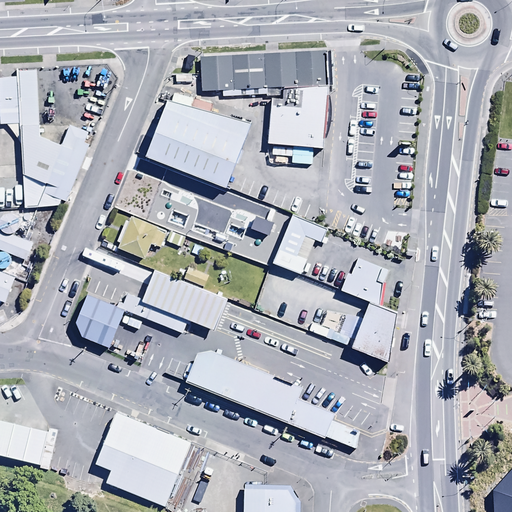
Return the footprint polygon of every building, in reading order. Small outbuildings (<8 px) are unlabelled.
[(205,57),(207,93),(329,87),(327,51),(205,57)] [(191,74),(194,60),(186,58),(183,73),(191,74)] [(41,75),(2,76),(3,125),(23,124),(25,206),(68,205),(99,139),(73,126),(65,146),(42,136),(41,75)] [(269,146),(323,148),(325,94),(287,93),(287,103),(270,102),(269,146)] [(251,125),(167,100),(144,156),(225,188),(251,125)] [(328,232),(293,218),(272,270),(300,281),(314,245),(321,248),(328,232)] [(161,253),(168,235),(130,221),(128,226),(125,225),(116,247),(120,249),(118,254),(145,264),(151,249),(161,253)] [(36,239),(0,223),(0,247),(27,259),(36,239)] [(170,235),(166,245),(180,251),(184,242),(170,235)] [(357,256),(344,289),(377,302),(382,267),(357,256)] [(227,299),(153,269),(140,299),(214,330),(227,299)] [(16,278),(0,271),(0,298),(6,301),(16,278)] [(124,308),(90,294),(74,333),(108,347),(124,308)] [(396,313),(369,303),(352,347),(388,361),(396,313)] [(302,388),(202,347),(188,382),(327,439),(336,415),(298,400),(302,388)] [(193,442),(121,413),(99,467),(116,474),(111,484),(166,506),(193,442)] [(0,455),(53,467),(61,434),(0,419),(0,455)] [(511,511),(511,465),(491,489),(491,511),(511,511)] [(298,511),(299,488),(244,487),(243,511),(298,511)]
